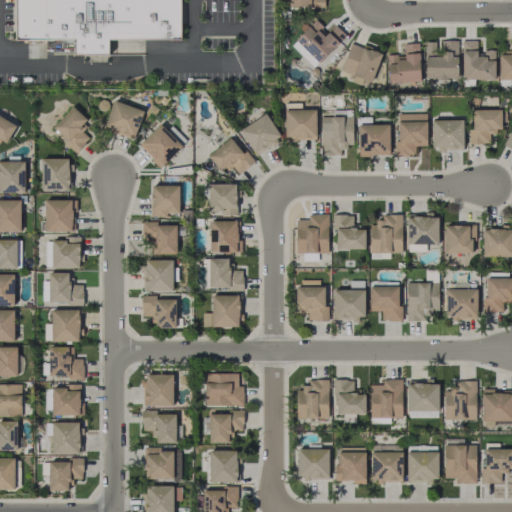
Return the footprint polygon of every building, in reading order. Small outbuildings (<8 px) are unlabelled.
[(185,0),(185,43),(112,43),(112,57),(74,57),(73,41),(15,42),(15,0),(185,0)] [(323,27),(316,20),(291,43),(313,67),(346,36),(335,25),(324,35),(320,30),(323,27)] [(424,42),(425,79),(458,78),(457,40),(441,40),(441,56),(436,56),(436,41),(424,42)] [(495,50),(478,50),(478,40),(462,40),(462,79),(494,79),(495,50)] [(350,42),(340,71),(352,75),(350,80),(369,87),(381,52),(350,42)] [(403,44),(404,55),(387,55),(388,83),(420,82),(419,43),(403,44)] [(511,53),(499,54),(499,80),(511,80),(511,53)] [(133,137),(143,111),(114,100),(104,127),(133,137)] [(52,128),(77,152),(89,138),(82,131),(89,123),(72,106),(52,128)] [(471,144),(489,143),(489,131),(501,131),(501,109),(470,110),(471,144)] [(239,131),(255,154),(281,136),(265,113),(239,131)] [(427,146),(426,114),(396,114),(397,156),(415,156),(415,146),(427,146)] [(0,142),(5,145),(16,125),(0,116),(0,142)] [(352,116),(320,116),(321,155),(341,155),(340,147),(353,147),(352,116)] [(431,120),(432,150),(463,150),(463,120),(431,120)] [(160,167),(181,147),(160,124),(139,144),(160,167)] [(389,155),(389,124),(358,125),(358,156),(389,155)] [(231,166),(238,174),(253,163),(231,136),(208,156),(222,173),(231,166)] [(68,158),(41,159),(42,190),(69,190),(68,158)] [(25,161),(0,160),(0,192),(24,193),(25,161)] [(236,214),(236,183),(209,184),(209,214),(236,214)] [(179,186),(151,185),(151,217),(167,217),(167,213),(179,213),(179,186)] [(0,231),(21,231),(20,200),(0,199),(0,231)] [(45,231),(73,231),(72,200),(44,200),(45,231)] [(328,253),(328,214),(308,214),(308,220),(296,219),(295,252),(328,253)] [(365,250),(365,227),(352,226),(353,215),(333,214),(332,231),(336,231),(335,249),(365,250)] [(369,222),(370,259),(390,259),(390,253),(402,253),(401,214),(382,214),(382,222),(369,222)] [(406,251),(426,252),(426,244),(438,245),(438,216),(407,215),(406,251)] [(237,221),(210,220),(209,252),(237,252),(237,221)] [(176,254),(177,225),(156,224),(156,222),(142,221),(142,239),(152,240),(152,254),(176,254)] [(475,225),(444,225),(444,254),(472,253),(471,240),(476,240),(475,225)] [(511,227),(482,226),(482,256),(511,256),(511,227)] [(16,239),(0,238),(0,268),(17,268),(16,239)] [(80,239),(46,239),(46,260),(51,260),(51,267),(79,268),(80,239)] [(242,289),(243,270),(229,270),(229,258),(209,258),(208,289),(242,289)] [(173,260),(145,260),(144,291),(172,292),(173,260)] [(69,273),(49,272),(48,303),(82,304),(83,284),(69,284),(69,273)] [(14,274),(0,273),(0,305),(14,306),(14,274)] [(484,312),(502,312),(502,302),(511,302),(511,277),(484,277),(484,312)] [(364,318),(363,281),(349,281),(349,289),(333,290),(333,319),(364,318)] [(438,311),(438,282),(406,283),(406,319),(432,319),(432,311),(438,311)] [(398,286),(369,286),(369,311),(381,311),(381,321),(402,320),(401,307),(398,307),(398,286)] [(295,305),(308,306),(307,320),(328,321),(328,305),(324,305),(324,287),(296,287),(295,305)] [(477,319),(476,288),(445,289),(446,319),(477,319)] [(175,328),(174,298),(155,299),(155,295),(141,296),(141,316),(153,315),(153,328),(175,328)] [(238,327),(239,295),(211,295),(211,312),(203,312),(202,326),(238,327)] [(14,310),(0,309),(0,341),(14,341),(14,310)] [(51,341),(79,341),(79,310),(52,309),(51,341)] [(0,377),(17,377),(17,346),(0,346),(0,377)] [(83,378),(83,359),(73,359),(73,347),(49,346),(48,377),(83,378)] [(205,383),(205,405),(243,405),(243,385),(237,385),(236,373),(210,374),(210,383),(205,383)] [(172,374),(143,375),(144,406),(173,406),(172,374)] [(364,414),(364,394),(356,394),(356,379),(335,379),(334,414),(342,414),(342,422),(355,422),(355,414),(364,414)] [(370,417),(402,417),(401,379),(382,379),(382,384),(369,385),(370,417)] [(476,381),(460,380),(460,388),(443,388),(443,419),(475,419),(476,381)] [(296,418),(328,418),(328,381),(302,381),(302,391),(295,391),(296,418)] [(438,411),(438,382),(407,382),(407,411),(438,411)] [(0,416),(21,416),(21,383),(0,383),(0,416)] [(51,386),(51,415),(81,415),(80,385),(51,386)] [(511,389),(481,390),(481,421),(511,420),(511,389)] [(209,443),(229,443),(229,431),(243,431),(243,410),(209,410),(209,443)] [(175,443),(176,412),(142,412),(141,430),(155,430),(155,443),(175,443)] [(0,451),(17,451),(16,421),(0,420),(0,451)] [(52,453),(79,453),(78,422),(51,422),(52,453)] [(443,445),(444,478),(456,478),(456,483),(476,483),(475,444),(443,445)] [(365,484),(365,448),(338,447),(337,465),(334,465),(334,480),(353,481),(353,483),(365,484)] [(173,479),(173,449),(145,448),(144,479),(173,479)] [(511,448),(481,449),(482,483),(501,483),(500,471),(511,470),(511,448)] [(297,479),(328,479),(328,449),(297,449),(297,479)] [(236,450),(209,451),(210,482),(237,481),(236,450)] [(402,451),(371,452),(371,479),(379,479),(379,482),(402,481),(402,451)] [(406,481),(438,482),(438,451),(406,451),(406,481)] [(15,459),(0,458),(0,489),(14,490),(15,459)] [(49,491),(69,490),(69,479),(82,478),(82,460),(48,460),(49,491)] [(172,511),(173,486),(144,485),(143,511),(172,511)] [(205,511),(224,511),(225,507),(237,507),(237,488),(204,488),(205,511)]
